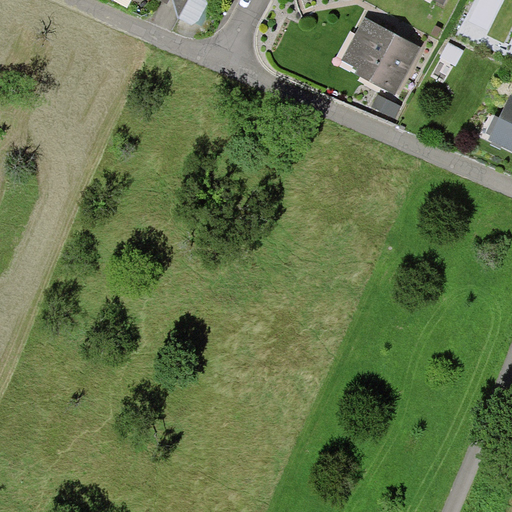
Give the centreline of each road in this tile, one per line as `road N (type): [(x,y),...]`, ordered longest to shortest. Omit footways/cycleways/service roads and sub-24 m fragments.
road 1 (residential): [(511,187),(215,57)]
road 2 (track): [(511,362),(449,511)]
road 3 (residential): [(215,57),(78,0)]
